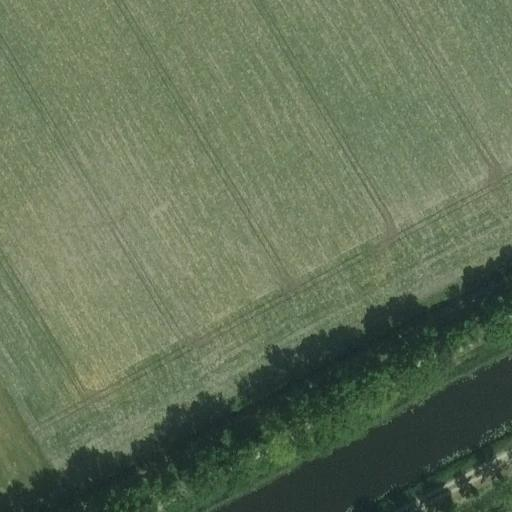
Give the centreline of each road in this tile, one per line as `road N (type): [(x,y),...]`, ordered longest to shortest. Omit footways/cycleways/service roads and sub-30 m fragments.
road 1 (unclassified): [(511,322),(150,511)]
road 2 (track): [(405,511),(511,455)]
